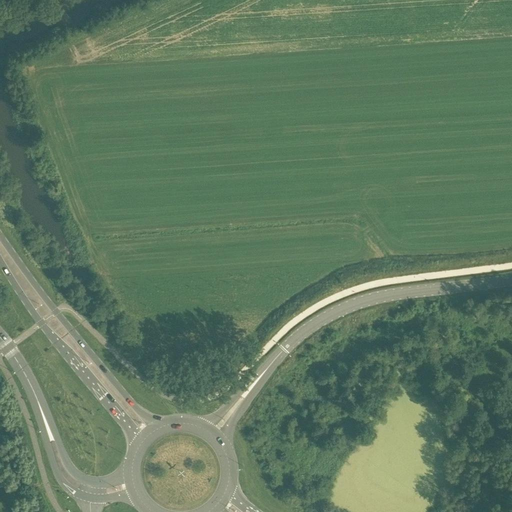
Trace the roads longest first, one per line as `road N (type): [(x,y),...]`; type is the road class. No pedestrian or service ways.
road 1 (tertiary): [(256,381),(299,334),(343,309),(511,280)]
road 2 (primary): [(154,432),(0,237)]
road 3 (primary): [(0,260),(139,447)]
